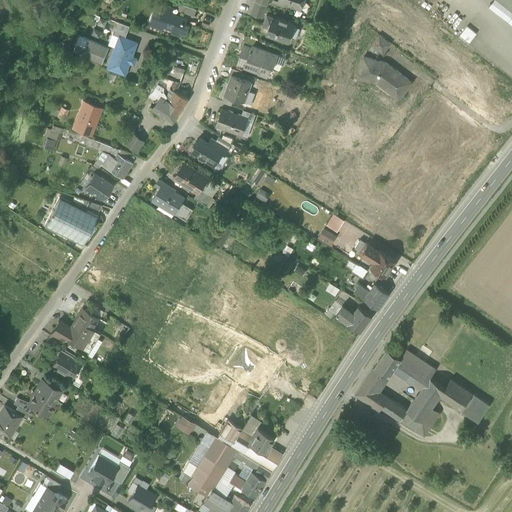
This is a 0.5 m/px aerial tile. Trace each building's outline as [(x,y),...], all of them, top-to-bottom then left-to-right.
[(285,3),(300,9),(303,0),(272,0),(272,2),(284,6),(285,3)] [(262,18),(266,6),(255,2),(250,14),(262,18)] [(179,10),(195,15),(197,9),(181,3),(179,10)] [(171,34),(179,37),(180,34),(186,36),(190,25),(185,23),(188,17),(172,12),(174,7),(165,4),(161,14),(154,11),(149,24),(163,29),(164,26),(168,28),(169,23),(174,25),(171,34)] [(274,37),(288,42),(295,23),(277,16),(276,20),(272,18),(273,15),(267,13),(262,25),(268,27),(266,32),(275,35),(274,37)] [(119,23),(118,27),(128,32),(130,27),(119,23)] [(467,26),(460,35),(469,43),(476,33),(467,26)] [(125,38),(128,32),(118,27),(114,35),(119,37),(120,37),(125,38)] [(370,44),(382,54),(391,43),(379,34),(370,44)] [(239,47),(245,49),(246,46),(251,48),(252,44),(256,46),(259,40),(244,35),(239,47)] [(109,68),(126,74),(130,62),(133,64),(135,58),(132,57),(137,43),(125,38),(120,37),(119,37),(117,43),(116,47),(109,68)] [(78,53),(101,63),(107,49),(99,46),(100,44),(88,39),(84,47),(81,46),(78,53)] [(277,54),(276,57),(269,55),(270,51),(256,46),(252,44),(251,48),(246,46),(245,49),(243,55),(248,57),(246,61),(256,65),(254,70),(267,74),(270,65),(273,66),(279,68),(282,62),(284,63),(286,57),(278,54),(277,54)] [(377,80),(400,98),(412,82),(386,62),(364,56),(360,68),(370,71),(368,78),(377,80)] [(174,79),(180,82),(183,74),(176,71),(177,68),(172,66),(168,76),(174,79)] [(232,74),(241,77),(243,72),(231,68),(229,74),(231,75),(232,74)] [(370,71),(360,68),(358,75),(368,78),(370,71)] [(234,97),(241,100),(245,90),(246,90),(247,89),(248,90),(252,81),(241,77),(232,74),(231,75),(228,85),(229,85),(226,94),(225,93),(224,94),(234,97)] [(164,85),(170,88),(174,79),(168,76),(165,84),(164,85)] [(168,102),(169,101),(170,100),(166,98),(170,88),(164,85),(165,84),(157,79),(152,91),(161,97),(162,97),(168,102)] [(180,82),(174,79),(170,88),(176,91),(180,82)] [(176,91),(170,88),(166,98),(170,100),(169,101),(175,105),(172,111),(178,115),(188,99),(176,91)] [(222,101),(231,105),(234,97),(224,94),(222,101)] [(169,128),(178,115),(172,111),(175,105),(169,101),(168,102),(162,97),(161,97),(153,110),(166,120),(163,124),(169,128)] [(83,102),(78,115),(82,116),(87,103),(83,102)] [(73,127),(91,134),(101,109),(87,103),(82,116),(78,115),(73,127)] [(58,118),(63,120),(67,109),(61,108),(58,118)] [(217,126),(241,135),(247,117),(241,115),(222,108),(216,125),(217,126)] [(247,117),(253,120),(256,114),(244,109),(241,115),(247,117)] [(47,125),(44,134),(55,138),(58,128),(47,125)] [(125,143),(131,146),(138,137),(132,133),(125,143)] [(44,136),(41,147),(51,150),(54,139),(44,136)] [(219,136),(216,140),(229,148),(231,144),(219,136)] [(144,141),(138,137),(131,146),(137,151),(144,141)] [(205,159),(215,165),(223,152),(213,145),(208,142),(200,137),(192,150),(199,155),(199,157),(203,159),(205,159)] [(109,154),(115,158),(118,154),(120,151),(121,150),(94,139),(92,144),(103,148),(103,152),(109,154)] [(223,152),(225,154),(229,148),(216,140),(213,145),(223,152)] [(98,160),(103,164),(109,154),(103,152),(98,160)] [(115,158),(109,154),(103,164),(109,167),(115,158)] [(118,154),(115,158),(109,167),(108,169),(122,178),(132,164),(118,154)] [(197,192),(198,192),(201,188),(208,177),(184,163),(175,178),(197,192)] [(252,180),(259,184),(266,171),(260,167),(252,180)] [(112,186),(94,173),(84,187),(103,199),(112,186)] [(275,179),(268,174),(264,179),(272,185),(275,179)] [(159,188),(164,191),(167,187),(168,185),(158,179),(155,185),(159,188)] [(164,204),(176,211),(181,202),(184,198),(174,192),(167,187),(164,191),(159,188),(152,199),(163,206),(164,204)] [(194,197),(207,205),(213,195),(201,188),(198,192),(197,192),(194,197)] [(261,188),(256,195),(266,202),(271,194),(261,188)] [(97,216),(59,197),(44,224),(82,244),(97,216)] [(102,206),(85,200),(82,206),(97,214),(102,206)] [(181,202),(176,211),(174,213),(186,220),(193,209),(181,202)] [(163,206),(174,213),(176,211),(164,204),(163,206)] [(344,220),(333,213),(327,224),(337,230),(344,220)] [(331,245),(336,236),(324,228),(318,236),(331,245)] [(218,244),(222,246),(228,236),(224,233),(218,244)] [(354,248),(360,251),(366,241),(360,238),(354,248)] [(366,241),(360,251),(374,260),(380,250),(366,241)] [(287,254),(291,247),(285,244),(281,250),(287,254)] [(380,250),(374,260),(371,265),(384,273),(386,274),(392,264),(395,259),(390,256),(380,250)] [(363,277),(368,270),(357,263),(352,270),(363,277)] [(306,270),(297,264),(294,270),(302,276),(306,270)] [(371,265),(368,270),(381,278),(384,273),(371,265)] [(329,289),(337,294),(341,288),(332,283),(329,289)] [(354,290),(378,307),(388,293),(374,283),(370,291),(358,283),(355,287),(354,290)] [(336,313),(361,331),(372,315),(358,305),(351,315),(341,307),(336,313)] [(82,308),(69,328),(69,329),(85,338),(92,327),(97,317),(82,308)] [(326,314),(331,317),(334,312),(329,309),(326,314)] [(58,322),(50,335),(61,342),(66,335),(63,334),(67,327),(58,322)] [(92,342),(85,338),(69,329),(69,328),(67,327),(63,334),(66,335),(61,342),(85,356),(88,351),(93,354),(98,346),(92,342)] [(99,331),(92,327),(85,338),(92,342),(99,331)] [(57,347),(61,342),(50,335),(47,341),(57,347)] [(375,365),(389,375),(394,366),(401,356),(387,347),(375,365)] [(407,347),(401,356),(429,375),(435,367),(407,347)] [(50,366),(71,379),(76,371),(82,362),(60,349),(50,366)] [(423,385),(429,375),(401,356),(394,366),(423,385)] [(375,365),(370,372),(384,382),(389,375),(375,365)] [(42,379),(46,381),(49,377),(38,370),(34,375),(41,380),(42,379)] [(85,377),(76,371),(71,379),(69,382),(78,388),(85,377)] [(370,372),(364,380),(378,390),(384,382),(370,372)] [(423,385),(407,409),(406,409),(422,420),(432,406),(440,394),(445,386),(429,375),(423,385)] [(451,376),(445,386),(440,394),(462,409),(473,391),(451,376)] [(35,391),(53,403),(61,390),(46,381),(42,379),(41,380),(35,391)] [(380,409),(382,406),(389,397),(378,390),(364,380),(356,393),(380,409)] [(42,413),(48,408),(49,410),(53,403),(35,391),(34,392),(32,390),(30,397),(31,397),(28,402),(27,404),(32,407),(36,410),(41,414),(42,413)] [(462,409),(479,420),(490,403),(473,391),(462,409)] [(400,418),(406,409),(407,409),(389,397),(382,406),(400,418)] [(14,403),(18,406),(28,412),(32,407),(27,404),(28,402),(17,398),(14,403)] [(115,399),(109,407),(115,411),(121,403),(115,399)] [(0,430),(6,434),(14,422),(17,424),(22,416),(14,411),(4,405),(0,411),(0,430)] [(30,413),(28,412),(18,406),(14,411),(22,416),(27,419),(30,413)] [(406,409),(400,418),(424,435),(440,412),(432,406),(422,420),(406,409)] [(250,414),(241,428),(252,434),(257,426),(261,420),(250,414)] [(205,429),(182,416),(176,426),(198,440),(205,429)] [(248,441),(263,451),(264,449),(268,444),(273,435),(257,426),(252,434),(241,428),(228,419),(220,431),(220,432),(233,440),(236,434),(248,441)] [(14,422),(6,434),(10,436),(17,424),(14,422)] [(116,424),(111,434),(117,438),(123,429),(116,424)] [(205,454),(216,437),(206,430),(188,460),(198,466),(205,454)] [(233,440),(220,432),(217,437),(236,449),(240,451),(241,452),(248,441),(236,434),(233,440)] [(225,467),(233,455),(236,449),(217,437),(216,437),(205,454),(225,467)] [(260,464),(268,468),(275,456),(264,449),(263,451),(248,441),(241,452),(250,457),(260,464)] [(278,451),(268,444),(264,449),(275,456),(278,451)] [(241,452),(240,451),(237,457),(245,463),(246,464),(250,457),(241,452)] [(205,454),(198,466),(218,478),(225,467),(205,454)] [(116,466),(98,455),(88,472),(95,476),(94,477),(101,482),(102,480),(106,483),(110,476),(116,466)] [(237,457),(236,457),(233,461),(243,467),(245,463),(237,457)] [(246,464),(256,470),(260,464),(250,457),(246,464)] [(191,476),(198,466),(188,460),(178,477),(180,479),(184,472),(191,476)] [(119,461),(116,466),(110,476),(121,483),(130,467),(119,461)] [(73,471),(59,463),(55,470),(69,478),(73,471)] [(255,472),(256,470),(246,464),(245,463),(243,467),(238,475),(245,480),(251,470),(255,472)] [(265,479),(271,470),(268,468),(260,464),(256,470),(255,472),(265,479)] [(211,489),(218,478),(198,466),(191,476),(187,483),(207,495),(211,489)] [(225,467),(218,478),(231,486),(234,482),(229,479),(234,473),(225,467)] [(234,482),(254,496),(265,479),(255,472),(251,470),(245,480),(238,475),(234,473),(229,479),(234,482)] [(187,483),(191,476),(184,472),(180,479),(187,483)] [(60,486),(46,478),(42,484),(47,487),(52,490),(56,493),(60,486)] [(226,495),(231,486),(218,478),(211,489),(220,494),(222,492),(226,495)] [(132,493),(137,485),(132,482),(127,490),(132,493)] [(127,501),(145,511),(155,496),(137,485),(132,493),(127,501)] [(52,490),(47,487),(40,500),(59,511),(66,499),(56,493),(52,490)] [(211,489),(207,495),(234,511),(244,511),(249,504),(233,495),(231,498),(226,495),(222,492),(220,494),(211,489)] [(0,499),(0,501),(7,505),(10,498),(3,494),(0,499)] [(234,511),(207,495),(202,502),(210,507),(213,509),(211,511),(234,511)] [(24,508),(27,509),(31,511),(32,511),(40,500),(32,496),(24,508)] [(58,511),(59,511),(40,500),(32,511),(58,511)] [(0,511),(5,511),(8,507),(0,502),(0,511)] [(175,508),(181,511),(182,511),(186,507),(178,502),(175,508)] [(206,511),(207,511),(210,507),(202,502),(198,509),(202,511),(206,511)]
